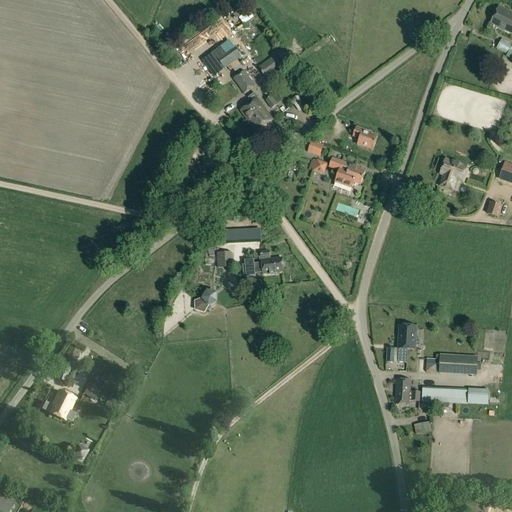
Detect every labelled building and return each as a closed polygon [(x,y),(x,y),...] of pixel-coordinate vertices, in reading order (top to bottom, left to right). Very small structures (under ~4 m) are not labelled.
[(511,14),(499,8),(491,23),(511,34),(511,14)] [(511,44),(502,39),(496,49),(511,58),(511,44)] [(191,52),(194,49),(191,46),(173,62),(181,70),(195,56),(191,52)] [(233,46),(217,58),(225,69),(241,57),(233,46)] [(283,66),(276,55),(259,67),(266,78),(283,66)] [(284,67),(274,74),(277,78),(278,77),(280,79),(288,73),(284,67)] [(244,71),(232,79),(243,94),(255,86),(249,77),(244,71)] [(257,72),(249,77),(255,86),(263,80),(257,72)] [(277,105),(272,97),(266,101),(271,109),(277,105)] [(258,100),(242,112),(257,133),(274,121),(258,100)] [(360,139),(357,146),(373,151),(377,137),(371,135),(372,133),(355,128),(353,137),(360,139)] [(329,131),(319,132),(320,140),(329,139),(329,131)] [(324,145),(312,141),(309,152),(321,156),(324,145)] [(328,162),(318,159),(314,170),(324,173),(328,162)] [(354,183),(361,186),(365,172),(359,170),(360,169),(332,160),(329,168),(339,171),(335,183),(352,189),(354,183)] [(440,186),(452,190),(455,179),(462,181),(467,167),(445,160),(441,174),(444,176),(440,186)] [(500,178),(511,182),(511,167),(504,165),(500,178)] [(497,218),(501,206),(491,203),(487,215),(497,218)] [(261,229),(224,231),(225,245),(261,243),(261,229)] [(255,274),(262,273),(263,275),(283,273),(281,258),(270,260),(269,251),(260,252),(261,263),(254,264),(253,260),(244,261),(245,265),(242,266),(243,275),(246,275),(246,278),(255,277),(255,274)] [(230,253),(218,254),(218,268),(231,268),(230,253)] [(207,292),(203,299),(195,302),(195,311),(202,313),(204,313),(204,312),(208,306),(216,303),(216,294),(207,292)] [(415,350),(416,327),(399,326),(398,350),(387,349),(387,362),(406,363),(407,350),(415,350)] [(54,373),(52,378),(66,383),(80,351),(69,347),(62,365),(57,374),(54,373)] [(477,358),(440,355),(439,373),(476,376),(477,358)] [(127,383),(109,371),(102,381),(105,383),(101,388),(116,398),(127,383)] [(409,405),(409,401),(419,402),(420,392),(410,392),(410,381),(396,380),(395,405),(409,405)] [(84,394),(94,400),(95,399),(97,401),(100,397),(98,395),(100,391),(90,385),(84,394)] [(449,408),(449,404),(488,406),(488,393),(430,390),(430,403),(436,403),(436,408),(449,408)] [(53,405),(43,400),(39,408),(49,413),(65,421),(72,424),(76,415),(69,412),(75,399),(59,391),(53,405)] [(104,407),(113,413),(114,411),(116,412),(121,405),(109,398),(104,407)] [(417,430),(429,425),(426,420),(414,425),(417,430)] [(83,460),(89,450),(80,445),(74,454),(83,460)] [(10,511),(15,505),(0,495),(0,511),(10,511)]
